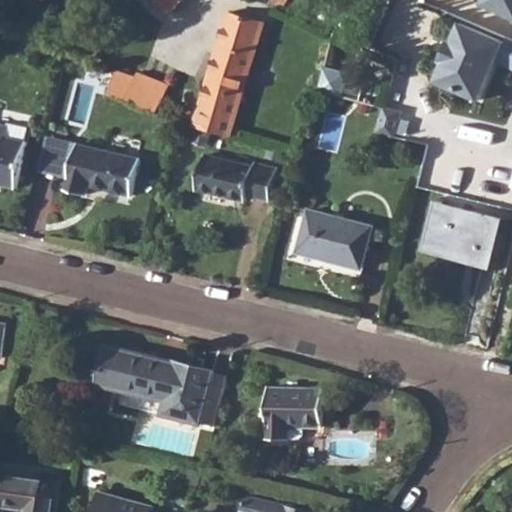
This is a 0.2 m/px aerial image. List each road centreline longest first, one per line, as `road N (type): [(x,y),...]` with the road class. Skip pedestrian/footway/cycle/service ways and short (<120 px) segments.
road 1 (residential): [(511,387),(0,265)]
road 2 (residential): [(511,393),(427,511)]
